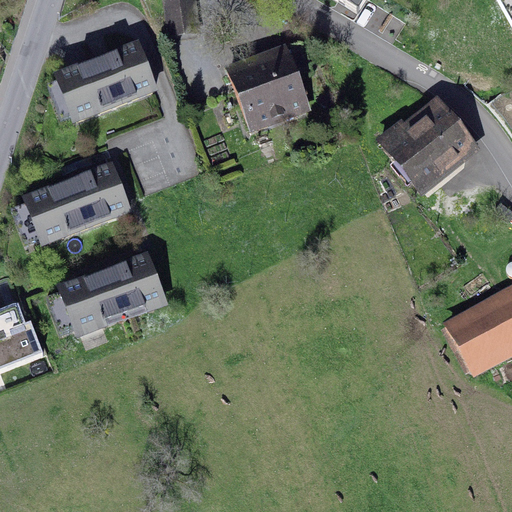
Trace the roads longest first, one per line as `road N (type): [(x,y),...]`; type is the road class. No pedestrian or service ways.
road 1 (residential): [(381,58),(444,96),(511,172)]
road 2 (residential): [(0,149),(49,0)]
road 3 (residential): [(381,58),(511,64)]
